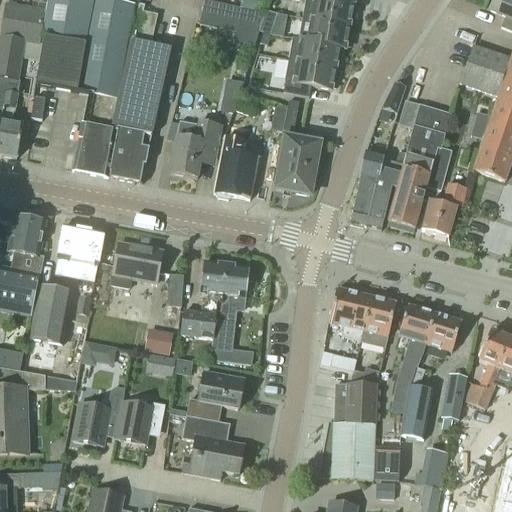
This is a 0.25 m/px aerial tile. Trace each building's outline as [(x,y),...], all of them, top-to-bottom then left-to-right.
[(106,181),(107,180),(112,155),(108,154),(111,134),(109,134),(132,11),(120,8),(84,0),(48,0),(42,41),(44,42),(35,91),(88,99),(82,129),(79,128),(71,175),(89,178),(106,181)] [(138,9),(139,2),(131,0),(127,0),(126,7),(138,9)] [(300,22),(348,30),(350,22),(353,22),(355,11),(352,11),(352,8),(332,5),(332,0),(287,0),(287,2),(303,5),(300,22)] [(511,0),(493,0),(489,12),(504,18),(499,30),(511,34),(511,0)] [(203,3),(197,27),(234,36),(238,45),(254,49),(258,35),(264,18),(203,3)] [(113,133),(116,133),(151,141),(169,52),(149,48),(156,17),(143,15),(145,7),(139,6),(113,133)] [(0,40),(0,81),(6,82),(3,95),(4,95),(16,97),(19,84),(17,84),(23,46),(38,48),(45,8),(39,7),(38,13),(6,8),(0,40)] [(269,38),(276,17),(265,14),(264,18),(258,35),(260,35),(263,36),(269,38)] [(300,22),(296,42),(296,43),(344,52),(345,50),(348,51),(350,40),(347,39),(348,30),(300,22)] [(269,39),(269,38),(263,36),(259,47),(266,49),(269,39)] [(287,63),(335,72),(336,64),(340,64),(342,52),(344,52),(296,43),(296,42),(291,41),(287,63)] [(495,100),(509,61),(472,48),(459,88),(495,100)] [(276,76),(279,58),(266,56),(264,74),(276,76)] [(511,58),(511,61),(509,61),(495,100),(497,101),(471,176),(503,186),(511,160),(511,58)] [(335,72),(287,63),(283,85),(283,86),(281,97),(308,102),(310,90),(331,94),(331,92),(335,92),(336,81),(333,81),(335,72)] [(380,112),(396,117),(405,90),(393,86),(380,112)] [(14,112),(16,97),(4,95),(2,104),(0,116),(0,159),(14,162),(20,129),(13,128),(15,112),(14,112)] [(222,99),(219,115),(231,117),(236,101),(222,99)] [(43,104),(32,102),(28,123),(40,125),(43,104)] [(298,106),(288,104),(287,112),(281,142),(284,142),(275,193),(310,199),(318,148),(299,145),(291,143),(298,106)] [(397,128),(412,132),(418,109),(404,105),(397,128)] [(405,158),(396,193),(388,226),(414,233),(425,191),(436,151),(441,152),(450,117),(418,108),(418,109),(412,132),(405,158)] [(215,158),(220,130),(198,125),(198,129),(179,125),(169,176),(195,182),(200,156),(215,158)] [(112,155),(107,180),(141,188),(151,141),(116,133),(112,155)] [(247,204),(256,163),(240,160),(243,146),(224,143),(212,198),(215,198),(217,203),(227,205),(231,200),(247,204)] [(436,151),(425,191),(440,195),(450,155),(441,152),(436,151)] [(364,229),(366,229),(374,190),(379,172),(380,172),(382,163),(383,160),(365,156),(349,228),(363,231),(364,229)] [(389,191),(396,193),(405,158),(398,156),(395,166),(382,163),(380,172),(379,172),(374,190),(366,229),(380,232),(389,191)] [(464,196),(466,192),(447,187),(442,204),(440,209),(426,206),(418,235),(446,243),(454,213),(453,213),(454,209),(461,210),(465,196),(464,196)] [(147,226),(148,214),(113,209),(111,221),(147,226)] [(37,261),(44,226),(13,220),(6,255),(14,256),(12,265),(16,266),(14,274),(0,270),(0,316),(29,323),(38,279),(42,262),(37,261)] [(469,248),(494,257),(504,229),(478,220),(469,248)] [(63,230),(55,270),(57,271),(55,280),(70,283),(81,285),(93,287),(96,270),(103,237),(63,230)] [(158,276),(161,257),(116,248),(109,290),(128,293),(130,282),(156,287),(158,276)] [(179,339),(211,344),(212,336),(214,319),(219,319),(226,268),(203,265),(200,296),(212,297),(210,313),(206,312),(205,317),(182,314),(180,334),(179,339)] [(211,344),(210,352),(209,365),(227,367),(228,355),(232,356),(236,315),(242,315),(243,306),(247,271),(226,268),(219,319),(214,319),(212,336),(211,344)] [(180,311),(182,279),(167,278),(165,310),(180,311)] [(62,348),(71,298),(38,291),(29,341),(62,348)] [(328,327),(361,335),(369,301),(336,293),(328,327)] [(91,303),(79,300),(73,330),(86,332),(91,303)] [(369,301),(361,335),(387,341),(395,307),(369,301)] [(397,339),(409,343),(395,388),(408,392),(415,371),(417,372),(425,348),(423,348),(433,318),(406,310),(397,339)] [(459,327),(433,318),(423,348),(425,348),(450,356),(459,327)] [(147,333),(142,355),(168,360),(171,337),(147,333)] [(487,369),(479,390),(471,387),(463,404),(484,413),(500,374),(511,379),(511,344),(489,335),(477,365),(487,369)] [(112,369),(115,353),(83,346),(79,368),(94,371),(95,366),(112,369)] [(360,352),(357,370),(369,372),(372,354),(360,352)] [(150,358),(147,374),(170,378),(173,362),(150,358)] [(353,375),(356,363),(333,358),(330,372),(351,377),(353,377),(353,375)] [(189,381),(192,366),(175,363),(173,378),(189,381)] [(24,393),(45,392),(45,394),(74,395),(76,386),(44,380),(0,372),(0,457),(26,457),(24,393)] [(408,392),(400,441),(423,445),(431,395),(417,393),(424,375),(417,372),(408,392)] [(353,377),(351,377),(348,388),(360,389),(362,377),(353,375),(353,377)] [(186,415),(185,421),(211,426),(212,426),(214,410),(236,413),(242,383),(203,376),(197,405),(188,403),(186,415)] [(457,425),(465,382),(449,379),(448,383),(441,422),(457,425)] [(372,389),(334,389),(331,427),(325,427),(316,481),(369,484),(373,428),(370,428),(372,389)] [(116,435),(121,406),(124,393),(115,391),(110,395),(108,404),(107,413),(79,408),(71,445),(101,451),(104,432),(116,435)] [(163,413),(164,410),(150,407),(150,412),(121,406),(116,435),(114,444),(144,449),(147,431),(159,433),(163,413)] [(169,412),(169,414),(168,425),(180,427),(181,421),(185,421),(186,415),(169,412)] [(236,479),(242,449),(221,446),(218,441),(220,427),(212,426),(211,426),(185,421),(181,443),(194,445),(191,463),(185,462),(181,477),(209,482),(210,474),(236,479)] [(374,452),(373,485),(397,486),(398,453),(374,452)] [(435,511),(446,458),(429,455),(425,454),(424,458),(420,477),(414,476),(412,488),(423,490),(419,508),(421,509),(420,511),(435,511)] [(0,511),(4,511),(3,492),(41,491),(41,493),(57,492),(60,476),(32,477),(0,478),(0,511)] [(91,497),(88,511),(118,511),(121,500),(106,497),(92,494),(91,497)] [(511,511),(511,503),(506,502),(503,511),(511,511)]
